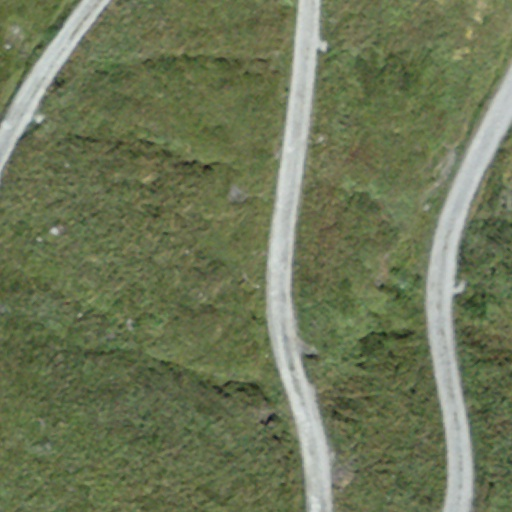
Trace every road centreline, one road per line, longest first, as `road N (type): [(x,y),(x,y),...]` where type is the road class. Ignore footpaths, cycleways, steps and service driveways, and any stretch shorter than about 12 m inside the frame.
road 1 (track): [(310,0),(276,280),(287,356),(310,429),(318,511)]
road 2 (track): [(456,511),(457,443),(439,282),(484,130),(511,90)]
road 3 (track): [(0,158),(44,73),(98,0)]
